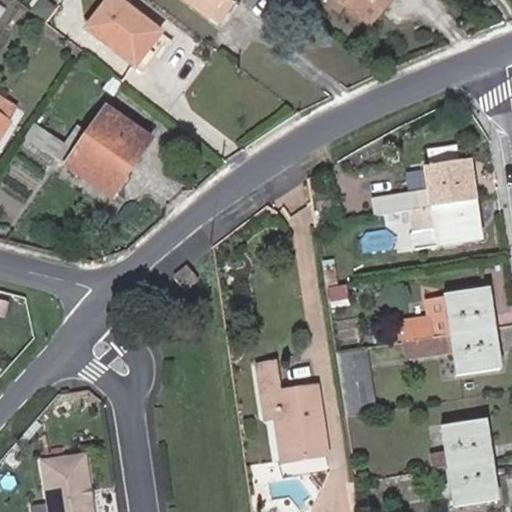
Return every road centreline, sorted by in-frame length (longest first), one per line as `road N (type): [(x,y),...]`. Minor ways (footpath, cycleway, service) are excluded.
road 1 (residential): [(496,55),(283,154),(122,291)]
road 2 (residential): [(0,267),(122,291)]
